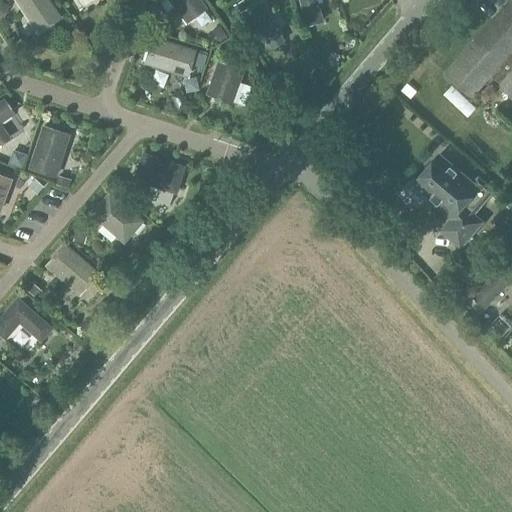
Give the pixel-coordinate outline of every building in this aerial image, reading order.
[(59,18),(47,0),(16,0),(38,32),(59,18)] [(209,10),(201,0),(168,0),(187,26),(209,10)] [(299,0),(291,3),(305,40),(320,35),(307,0),(299,0)] [(511,0),(510,0),(445,74),(473,99),(481,89),(489,96),(499,85),(511,96),(511,0)] [(263,19),(249,24),(264,63),(278,58),(263,19)] [(194,51),(152,38),(145,63),(186,76),(194,51)] [(242,71),(218,63),(207,94),(231,102),(242,71)] [(0,144),(9,138),(0,125),(0,122),(12,114),(3,100),(0,102),(0,144)] [(55,176),(68,135),(43,127),(30,167),(55,176)] [(143,154),(134,179),(175,192),(183,167),(143,154)] [(452,219),(443,230),(462,246),(483,222),(474,214),(494,190),(480,178),(475,184),(440,154),(415,184),(439,203),(439,207),(452,219)] [(0,209),(11,179),(0,175),(0,209)] [(109,194),(91,214),(124,242),(141,221),(109,194)] [(64,245),(47,265),(79,293),(96,273),(64,245)] [(444,274),(452,282),(470,264),(462,256),(444,274)] [(511,289),(507,283),(475,310),(486,323),(511,301),(511,289)] [(0,318),(0,334),(4,338),(19,322),(40,340),(51,328),(17,299),(0,318)] [(4,357),(24,369),(34,352),(13,340),(4,357)]
